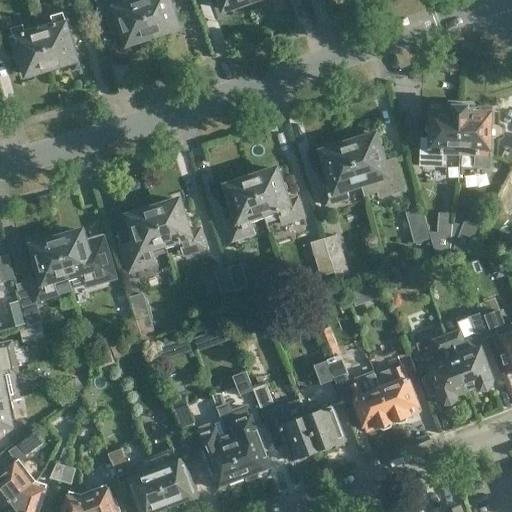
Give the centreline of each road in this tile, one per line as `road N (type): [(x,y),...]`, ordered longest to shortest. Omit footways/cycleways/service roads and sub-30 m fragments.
road 1 (residential): [(0,163),(481,9)]
road 2 (residential): [(282,511),(511,427)]
